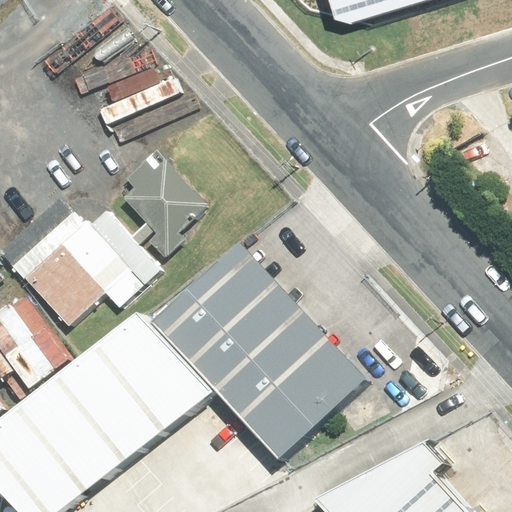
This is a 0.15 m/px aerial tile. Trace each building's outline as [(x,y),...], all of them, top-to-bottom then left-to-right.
[(324,0),(333,26),(416,0),(324,0)] [(165,238),(203,198),(162,161),(125,201),(165,238)] [(62,195),(0,251),(0,255),(68,330),(109,292),(121,306),(160,270),(138,246),(151,235),(141,225),(129,236),(105,210),(89,224),(62,195)] [(379,372),(247,231),(164,309),(296,449),(379,372)] [(73,356),(23,296),(0,314),(0,383),(0,384),(12,374),(27,393),(73,356)] [(55,511),(216,396),(145,312),(0,434),(0,476),(30,511),(55,511)] [(499,511),(439,441),(327,499),(339,511),(499,511)]
